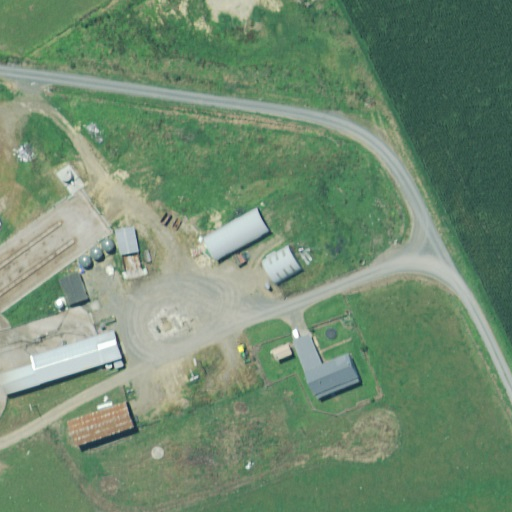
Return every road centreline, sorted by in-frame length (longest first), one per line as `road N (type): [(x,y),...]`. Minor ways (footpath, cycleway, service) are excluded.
road 1 (residential): [(511,401),(401,173),(367,125),(300,104),(0,61)]
road 2 (unknown): [(447,267),(383,264),(265,315)]
